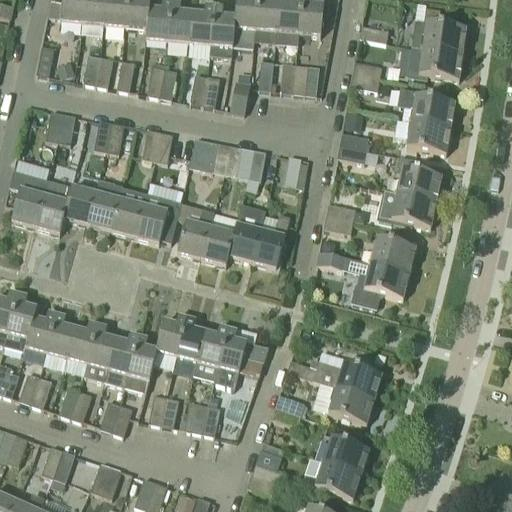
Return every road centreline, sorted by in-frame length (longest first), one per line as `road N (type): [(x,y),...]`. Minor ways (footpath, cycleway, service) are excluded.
road 1 (residential): [(411,511),(460,359),(511,144)]
road 2 (residential): [(325,149),(20,96)]
road 3 (residential): [(227,501),(0,419)]
road 4 (residential): [(227,501),(277,356)]
road 5 (residential): [(325,149),(350,0)]
road 6 (residential): [(301,268),(325,149)]
